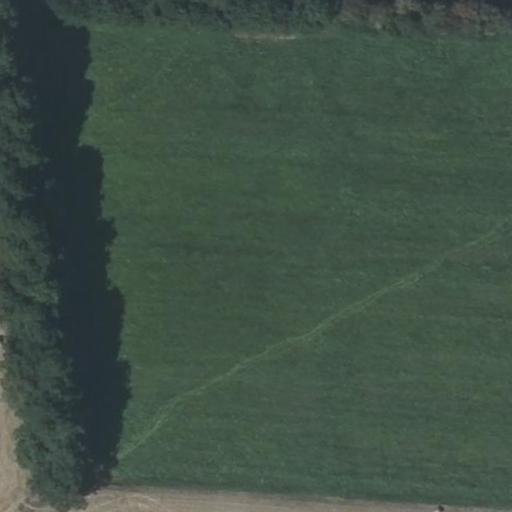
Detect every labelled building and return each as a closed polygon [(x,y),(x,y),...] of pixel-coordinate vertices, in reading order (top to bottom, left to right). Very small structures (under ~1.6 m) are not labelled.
[(511,142),(511,99),(353,92),(351,135),(511,142)] [(349,163),(347,194),(488,204),(490,172),(349,163)] [(352,355),(511,361),(511,323),(353,316),(352,355)] [(359,413),(511,423),(511,386),(362,376),(359,413)] [(511,446),(346,437),(344,484),(511,493),(511,446)]
